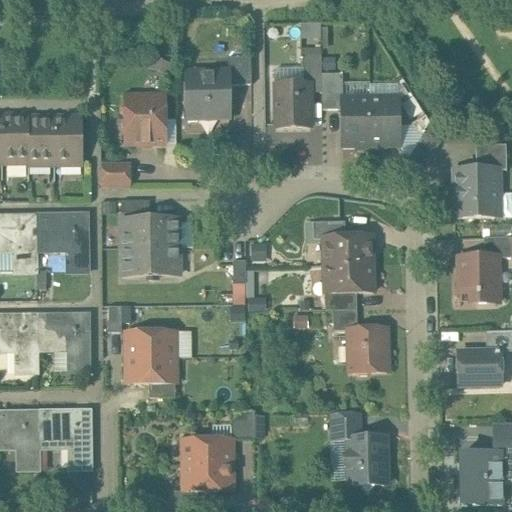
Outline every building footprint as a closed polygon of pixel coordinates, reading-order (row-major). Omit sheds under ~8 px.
[(301,59),(301,76),(301,85),(309,86),(309,94),(321,94),(320,58),(301,59)] [(228,75),(228,80),(228,81),(229,87),(251,86),(250,59),(228,59),(228,74),(228,75)] [(228,75),(221,75),(187,75),(187,120),(229,119),(228,75)] [(342,100),(342,88),(342,87),(342,75),(321,76),(321,111),(341,111),(341,100),(342,100)] [(309,86),(277,86),(276,86),(275,86),(275,130),(309,129),(309,86)] [(421,135),(424,131),(428,124),(429,124),(412,96),(411,96),(402,101),(421,135)] [(126,146),(136,146),(163,146),(163,98),(125,98),(125,103),(123,104),(119,108),(119,115),(124,120),(125,120),(126,146)] [(341,101),(341,138),(341,139),(342,148),(369,148),(369,100),(341,101)] [(370,148),(397,148),(398,147),(397,100),(393,100),(369,100),(370,148)] [(27,120),(27,118),(0,118),(1,165),(27,165),(27,120)] [(54,167),(53,119),(27,120),(27,165),(27,167),(54,167)] [(81,119),(53,119),(54,167),(81,166),(81,119)] [(439,144),(431,129),(428,125),(407,160),(424,170),(439,144)] [(505,172),(505,170),(505,169),(505,147),(479,148),(480,171),(498,171),(498,172),(505,172)] [(128,166),(105,166),(102,166),(101,167),(101,188),(125,189),(129,188),(128,166)] [(49,177),(50,169),(7,168),(7,176),(49,177)] [(498,219),(498,201),(498,200),(497,171),(453,172),(455,220),(498,219)] [(149,202),(146,202),(121,202),(121,215),(149,215),(149,202)] [(89,273),(88,218),(36,219),(36,252),(68,251),(68,273),(89,273)] [(0,252),(16,252),(16,273),(37,273),(36,252),(36,219),(0,219),(0,252)] [(121,250),(150,250),(177,249),(176,221),(121,222),(121,250)] [(312,224),(313,240),(323,240),(344,239),(344,223),(312,224)] [(323,240),(323,268),(371,266),(370,238),(344,239),(323,240)] [(511,239),(510,239),(483,239),(483,259),(496,259),(496,260),(511,260),(511,239)] [(251,246),(251,252),(251,262),(262,262),(261,246),(251,246)] [(122,278),(166,277),(177,277),(177,249),(121,250),(122,278)] [(459,295),(465,295),(475,295),(475,305),(497,304),(496,259),(459,260),(459,295)] [(232,286),(237,286),(245,285),(244,262),(232,263),(232,286)] [(371,266),(323,268),(324,296),(356,295),(372,294),(371,266)] [(265,312),(265,300),(253,300),(253,272),(247,272),(247,312),(265,312)] [(356,311),(356,295),(324,296),(325,312),(332,312),(356,311)] [(108,334),(114,334),(121,334),(120,308),(108,309),(108,334)] [(357,332),(356,311),(332,312),(333,332),(347,332),(357,332)] [(37,317),(38,351),(70,350),(70,372),(90,372),(89,316),(37,317)] [(18,373),(38,373),(38,351),(37,317),(0,317),(0,351),(18,351),(18,373)] [(386,374),(385,339),(385,330),(357,332),(347,332),(349,375),(355,375),(357,378),(366,377),(369,375),(386,374)] [(500,354),(511,353),(511,332),(485,334),(486,353),(499,353),(500,354)] [(126,334),(126,360),(174,360),(174,334),(126,334)] [(499,353),(494,353),(493,353),(458,354),(458,388),(499,387),(499,353)] [(174,386),(174,360),(126,360),(126,386),(149,386),(174,386)] [(149,386),(149,400),(174,400),(174,386),(149,386)] [(230,413),(231,442),(254,441),(254,413),(230,413)] [(0,414),(0,448),(19,449),(20,470),(39,470),(39,448),(38,414),(0,414)] [(72,470),(92,470),(91,414),(38,414),(39,448),(71,448),(72,470)] [(358,415),(351,415),(331,416),(332,442),(347,442),(347,441),(359,441),(358,415)] [(493,450),(496,450),(497,450),(511,450),(511,426),(494,427),(493,427),(493,450)] [(373,487),(375,487),(386,486),(385,440),(347,441),(348,456),(344,460),(344,465),(348,469),(348,487),(361,487),(367,492),(373,487)] [(183,442),(183,468),(231,467),(231,442),(183,442)] [(460,456),(461,496),(461,508),(501,507),(500,481),(511,480),(511,464),(500,465),(499,455),(460,456)] [(231,467),(183,468),(183,494),(197,494),(231,493),(231,467)] [(171,494),(171,507),(197,507),(197,494),(183,494),(171,494)]
